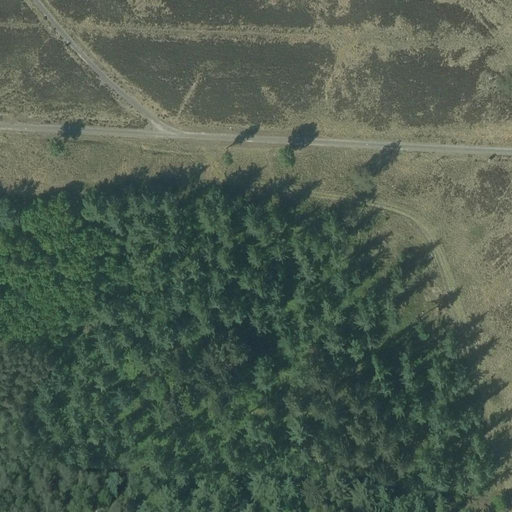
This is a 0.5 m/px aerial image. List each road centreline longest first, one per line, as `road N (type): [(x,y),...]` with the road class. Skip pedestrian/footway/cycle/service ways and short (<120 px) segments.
road 1 (track): [(0,126),(511,152)]
road 2 (track): [(168,134),(95,70),(33,0)]
